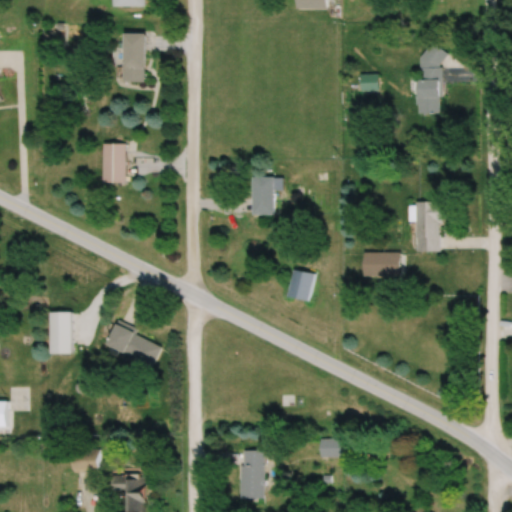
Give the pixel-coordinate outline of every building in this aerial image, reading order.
[(326,0),(296,0),(296,9),(327,9),(326,0)] [(146,34),(125,34),(125,83),(146,83),(146,34)] [(441,114),(442,47),(421,46),(420,114),(441,114)] [(360,90),(378,90),(378,74),(360,74),(360,90)] [(125,143),(103,143),(103,182),(125,182),(125,143)] [(253,214),(274,214),(274,189),(282,189),(282,176),(253,176),(253,214)] [(415,250),(441,250),(441,202),(416,201),(415,250)] [(399,252),(364,252),(364,276),(399,276),(399,252)] [(314,274),(293,269),(288,297),(309,301),(314,274)] [(51,354),(72,354),(72,312),(51,312),(51,354)] [(147,338),(134,334),(137,327),(119,320),(109,347),(139,358),(147,338)] [(0,426),(9,426),(9,401),(0,400),(0,426)] [(342,455),(342,437),(320,437),(320,455),(342,455)] [(98,470),(98,448),(73,448),(73,470),(98,470)] [(264,449),(241,449),(241,497),(264,497),(264,449)] [(122,493),(121,511),(143,511),(144,474),(113,473),(113,493),(122,493)]
